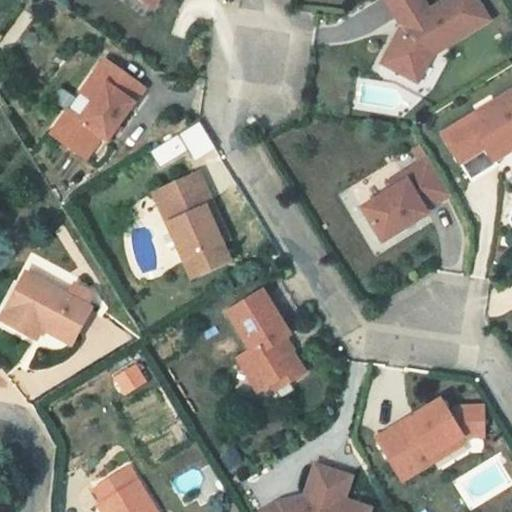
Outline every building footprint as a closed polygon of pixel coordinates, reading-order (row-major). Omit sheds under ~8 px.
[(109,0),(109,1),(142,26),(159,2),(156,0),(109,0)] [(432,0),(422,7),(417,0),(380,0),(400,31),(395,35),(390,32),(375,60),(403,75),(418,49),(424,53),(482,16),(471,0),(432,0)] [(418,49),(403,75),(410,79),(424,53),(418,49)] [(137,85),(97,57),(74,90),(86,98),(73,117),(61,108),(44,131),(79,156),(95,134),(100,137),(137,85)] [(470,110),(436,132),(455,162),(480,146),(486,155),(502,144),(507,145),(511,153),(511,83),(488,99),(492,105),(474,116),(470,110)] [(397,173),(401,179),(357,206),(378,239),(422,212),(420,208),(445,192),(424,156),(397,173)] [(212,218),(188,168),(153,185),(167,215),(158,220),(184,273),(222,255),(212,236),(205,221),(212,218)] [(167,215),(153,185),(144,189),(158,220),(167,215)] [(219,232),(212,218),(205,221),(212,236),(219,232)] [(29,314),(58,334),(80,299),(74,296),(81,285),(65,275),(58,286),(16,258),(0,285),(0,314),(20,327),(29,314)] [(255,288),(220,309),(244,347),(231,355),(251,388),(264,380),(277,372),(282,379),(297,368),(276,334),(282,331),(255,288)] [(128,360),(115,367),(126,384),(139,377),(128,360)] [(264,380),(268,387),(282,379),(277,372),(264,380)] [(427,400),(364,438),(390,481),(421,462),(419,457),(448,439),(469,438),(468,409),(445,408),(436,414),(427,400)] [(419,457),(421,462),(451,444),(448,439),(419,457)] [(155,511),(123,456),(90,476),(97,488),(90,493),(100,510),(109,506),(111,511),(155,511)] [(274,504),(261,511),(362,511),(339,504),(348,481),(312,468),(298,505),(285,508),(283,502),(274,504)]
